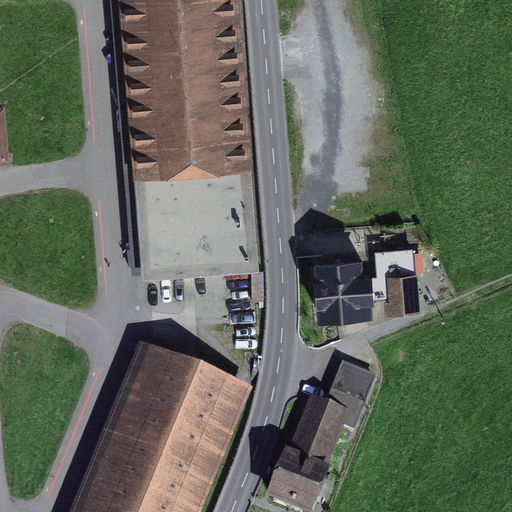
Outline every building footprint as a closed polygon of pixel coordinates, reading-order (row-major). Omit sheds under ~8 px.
[(121,0),(144,275),(260,264),(237,0),(121,0)] [(0,159),(10,158),(5,104),(0,104),(0,159)] [(415,249),(384,251),(386,274),(383,274),(386,313),(421,310),(418,271),(430,271),(428,250),(415,251),(415,249)] [(314,258),(318,317),(374,313),(371,268),(364,268),(363,254),(314,258)] [(141,342),(70,511),(204,511),(254,393),(141,342)] [(266,497),(303,511),(313,511),(331,466),(329,465),(344,427),(354,430),(376,375),(343,361),(327,400),(311,395),(290,449),(285,448),(266,497)]
